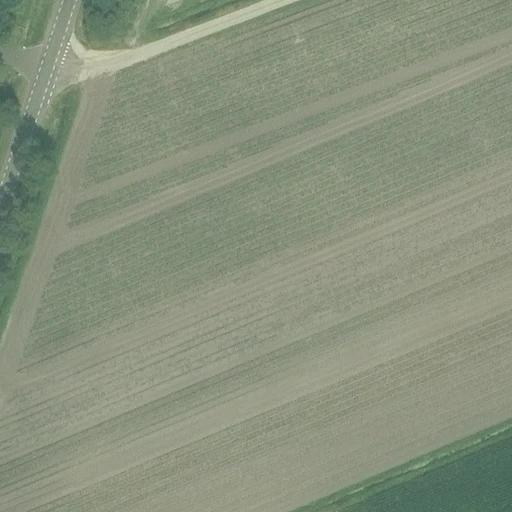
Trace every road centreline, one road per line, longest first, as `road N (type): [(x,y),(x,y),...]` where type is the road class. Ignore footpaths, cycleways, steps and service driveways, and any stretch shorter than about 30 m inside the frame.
road 1 (track): [(49,54),(141,52),(293,0)]
road 2 (tertiary): [(0,206),(67,0)]
